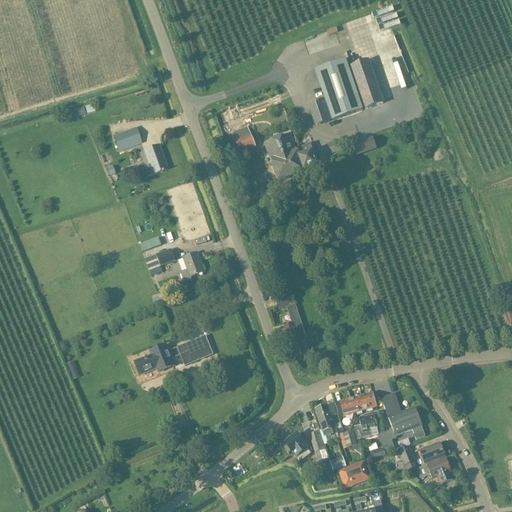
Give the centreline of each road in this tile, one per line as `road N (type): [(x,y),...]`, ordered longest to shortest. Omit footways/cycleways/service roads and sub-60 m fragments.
road 1 (unclassified): [(295,400),(145,0)]
road 2 (residential): [(486,511),(472,471),(413,370)]
road 3 (tertiary): [(295,400),(413,370)]
